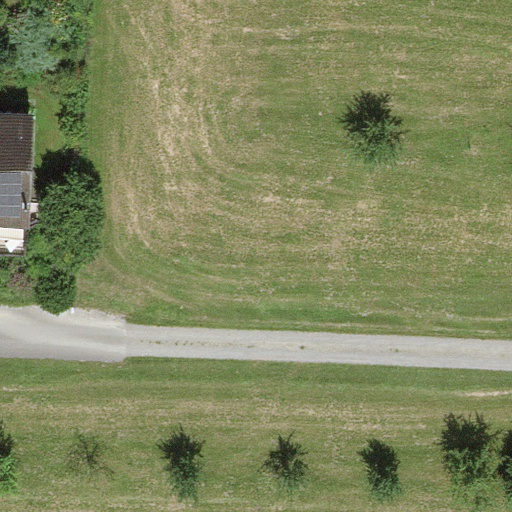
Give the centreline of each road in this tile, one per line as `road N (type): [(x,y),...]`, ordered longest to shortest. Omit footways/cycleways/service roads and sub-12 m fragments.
road 1 (track): [(134,349),(511,362)]
road 2 (residential): [(0,341),(134,349)]
